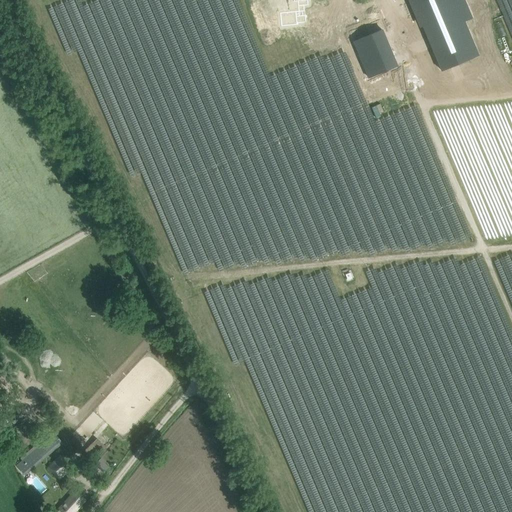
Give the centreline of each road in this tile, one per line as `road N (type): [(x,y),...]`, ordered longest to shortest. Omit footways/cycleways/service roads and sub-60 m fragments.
road 1 (track): [(199,386),(3,0)]
road 2 (track): [(199,386),(91,511)]
road 3 (track): [(263,511),(199,386)]
